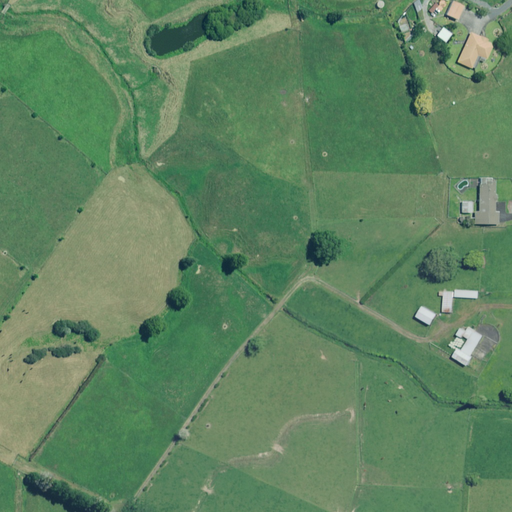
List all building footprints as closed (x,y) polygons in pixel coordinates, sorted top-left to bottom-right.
[(385,4),(380,1),(376,6),(381,9),(385,4)] [(423,9),(419,1),(414,4),(417,11),(423,9)] [(464,6),(452,1),(446,15),(457,20),(464,6)] [(451,34),(442,28),(436,36),(445,43),(451,34)] [(494,43),(470,32),(457,62),(471,69),(477,56),(486,60),(494,43)] [(485,184),(478,184),(478,212),(474,212),(473,224),(497,224),(497,212),(494,212),(494,201),(496,201),(496,195),(494,195),(494,182),(485,181),(485,184)] [(471,202),(461,202),(461,213),(471,213),(471,202)] [(479,291),(456,290),(456,297),(478,298),(479,291)] [(452,313),(453,292),(444,292),(443,313),(452,313)] [(438,315),(424,307),(418,317),(432,325),(438,315)] [(460,349),(454,357),(468,366),(474,358),(471,356),(483,336),(469,327),(467,331),(464,336),(469,340),(462,351),(460,349)] [(464,336),(467,331),(462,328),(458,335),(463,338),(464,336)]
